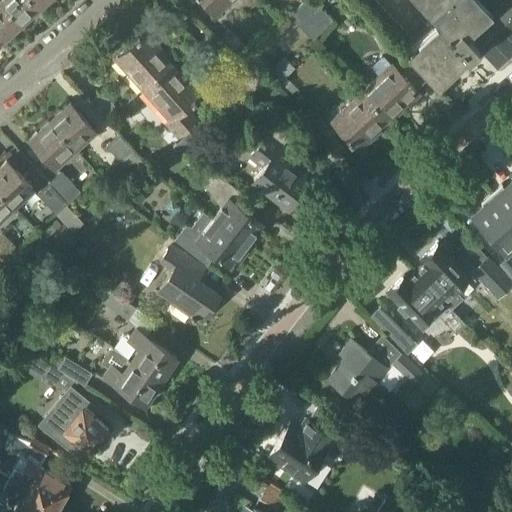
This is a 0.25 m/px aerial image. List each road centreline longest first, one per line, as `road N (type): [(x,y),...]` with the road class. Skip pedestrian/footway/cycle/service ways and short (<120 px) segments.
road 1 (residential): [(157,511),(264,348),(384,200),(511,97)]
road 2 (residential): [(0,88),(100,0)]
